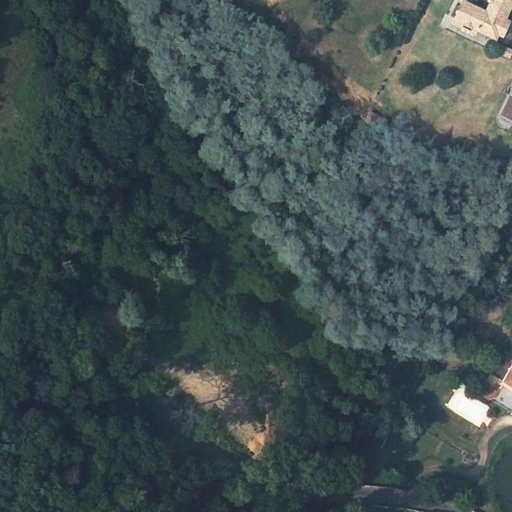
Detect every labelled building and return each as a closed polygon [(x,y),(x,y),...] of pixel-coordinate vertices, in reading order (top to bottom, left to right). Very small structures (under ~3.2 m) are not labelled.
[(508,19),(509,18),(511,11),(511,0),(493,0),(487,13),(507,22),(508,19)] [(463,5),(457,17),(466,22),(464,26),(478,33),(480,28),(492,34),(491,34),(499,38),(501,33),(507,22),(487,13),(474,6),(472,9),(463,5)] [(507,22),(501,33),(506,35),(511,21),(511,19),(509,18),(508,19),(507,22)] [(511,369),(506,366),(501,363),(499,366),(503,369),(497,378),(511,388),(511,369)] [(485,398),(486,397),(471,388),(467,394),(482,403),(485,398)] [(391,403),(385,415),(400,421),(406,411),(391,403)] [(472,453),(466,463),(473,467),(479,457),(472,453)]
